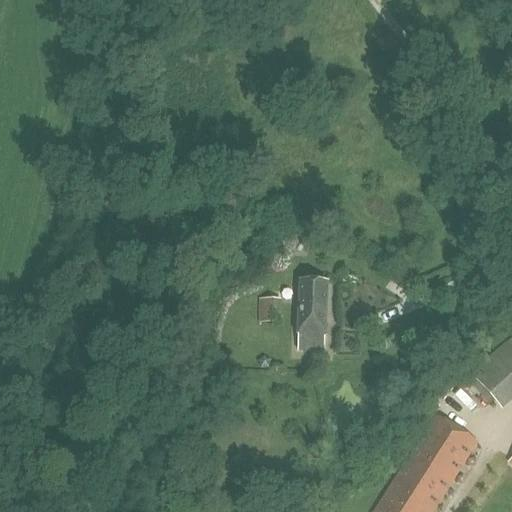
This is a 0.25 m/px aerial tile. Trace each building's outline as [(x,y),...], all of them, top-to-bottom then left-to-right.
[(388,63),(403,52),(390,35),(376,45),(388,63)] [(298,350),(325,351),(325,332),(327,284),(301,283),(301,298),(297,298),(296,310),(300,310),(298,350)] [(267,323),(282,324),(281,300),(261,300),(260,322),(267,323)] [(406,310),(383,316),(386,327),(409,322),(406,310)] [(511,339),(508,343),(470,374),(475,381),(502,411),(511,401),(511,339)] [(433,511),(476,444),(435,418),(375,511),(433,511)]
